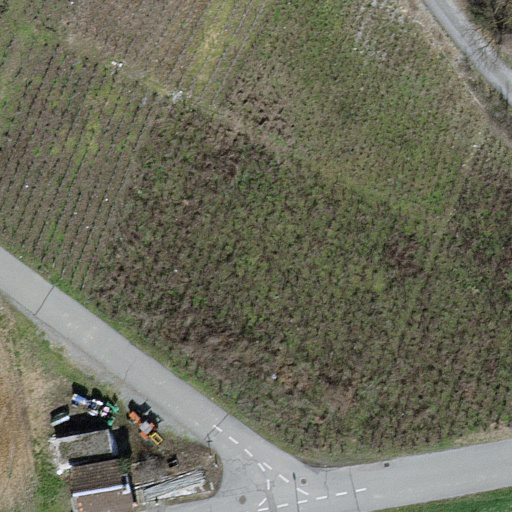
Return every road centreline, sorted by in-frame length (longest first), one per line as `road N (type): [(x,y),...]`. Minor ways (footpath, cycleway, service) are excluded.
road 1 (residential): [(278,506),(245,445),(0,266)]
road 2 (residential): [(511,461),(278,506)]
